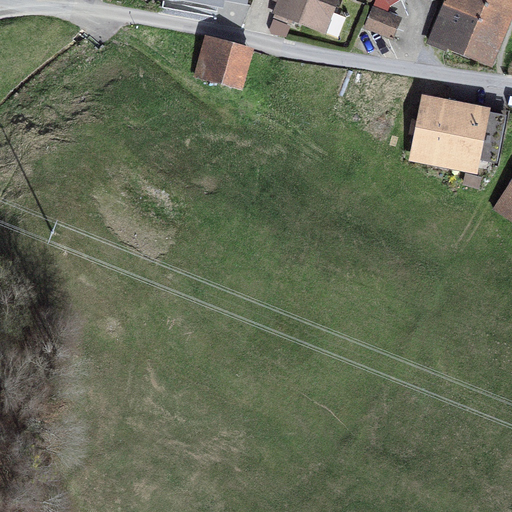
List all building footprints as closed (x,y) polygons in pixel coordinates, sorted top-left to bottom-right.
[(334,0),(282,0),(281,4),(276,18),(290,23),(293,16),(323,28),(334,0)] [(511,0),(449,0),(447,5),(505,26),(511,9),(511,0)] [(505,26),(447,5),(445,4),(429,43),(446,50),(448,46),(489,63),(505,26)] [(372,11),(366,27),(392,38),(399,22),(372,11)] [(274,23),(272,30),(271,33),(286,37),(288,27),(274,23)] [(195,77),(240,90),(252,51),(206,38),(195,77)] [(494,161),(499,163),(510,111),(448,98),(446,105),(503,117),(494,161)] [(476,158),(494,161),(503,117),(446,105),(426,101),(422,124),(413,122),(411,133),(420,135),(415,157),(473,169),(476,158)] [(511,181),(494,209),(511,221),(511,181)]
